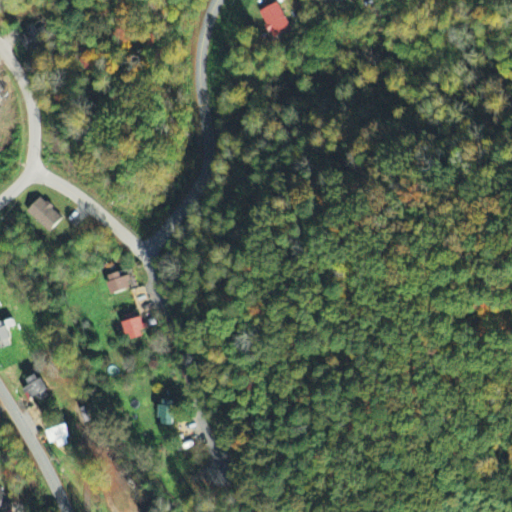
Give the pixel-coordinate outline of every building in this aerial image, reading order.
[(291,31),(276,5),(258,15),(273,41),(291,31)] [(18,38),(27,53),(43,43),(35,29),(18,38)] [(50,234),(63,219),(40,198),(27,213),(50,234)] [(106,278),(112,296),(135,289),(131,275),(122,278),(120,274),(106,278)] [(141,320),(124,323),(128,342),(146,338),(141,320)] [(29,388),(23,390),(28,400),(35,397),(38,404),(50,399),(40,375),(26,381),(29,388)] [(174,401),(161,401),(161,427),(173,427),(174,401)] [(57,443),(59,450),(72,445),(66,426),(46,433),(50,445),(57,443)]
